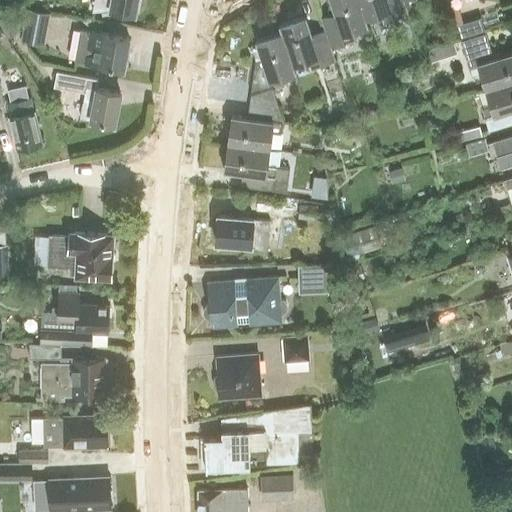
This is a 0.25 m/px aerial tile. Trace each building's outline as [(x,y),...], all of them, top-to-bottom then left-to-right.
[(99,0),(101,11),(110,10),(135,15),(137,0),(99,0)] [(359,0),(329,0),(336,20),(323,24),(325,31),(326,31),(332,48),(356,40),(353,31),(369,26),(367,18),(366,19),(359,0)] [(403,0),(359,0),(366,19),(367,18),(383,13),(386,22),(409,14),(405,0),(404,1),(403,0)] [(50,12),(27,8),(21,40),(44,44),(50,12)] [(7,15),(0,19),(0,26),(7,38),(17,32),(7,15)] [(326,31),(325,31),(312,35),(306,17),(279,26),(282,33),(283,33),(294,66),(295,65),(294,65),(311,60),(314,69),(337,61),(332,48),(326,31)] [(456,24),(459,36),(484,29),(480,17),(456,24)] [(74,60),(84,62),(99,65),(124,70),(129,38),(104,34),(80,30),(74,60)] [(255,70),(252,97),(251,107),(281,111),(271,81),(297,73),(295,65),(294,66),(283,33),(282,33),(256,42),(264,67),(255,70)] [(480,73),(486,90),(511,81),(511,52),(493,59),(485,34),(461,42),(472,76),(480,73)] [(93,79),(64,74),(56,72),(54,86),(85,91),(80,118),(90,120),(114,124),(120,93),(96,89),(91,88),(93,79)] [(511,81),(486,90),(491,106),(482,109),(489,131),(511,123),(511,120),(509,112),(511,110),(511,81)] [(17,148),(41,142),(34,111),(22,114),(18,100),(7,102),(10,116),(17,148)] [(281,111),(251,107),(250,119),(233,117),(230,145),(272,149),(274,132),(283,133),(284,120),(281,111)] [(479,126),(453,132),(455,142),(482,136),(479,126)] [(511,136),(493,142),(500,166),(511,162),(511,136)] [(461,144),(464,156),(488,149),(485,138),(461,144)] [(290,169),(279,168),(270,167),(272,149),(230,145),(227,172),(253,175),(251,188),(287,192),(290,169)] [(326,160),(325,165),(327,169),(332,170),(336,168),(337,163),(335,159),(331,158),(326,160)] [(401,168),(389,171),(393,182),(405,179),(401,168)] [(299,204),(298,218),(325,221),(326,206),(299,204)] [(253,218),(218,215),(215,242),(250,245),(250,249),(267,251),(270,220),(253,219),(253,218)] [(382,246),(375,226),(342,236),(348,257),(382,246)] [(110,278),(113,234),(70,232),(70,236),(49,235),(48,267),(70,268),(70,275),(76,275),(76,276),(110,278)] [(9,243),(0,243),(0,276),(10,276),(9,243)] [(298,292),(333,291),(332,264),(298,265),(298,292)] [(347,269),(351,281),(364,278),(361,265),(347,269)] [(256,323),(277,322),(277,314),(281,314),(284,313),(287,310),(287,306),(286,303),(283,300),(280,300),(278,278),(208,283),(210,304),(209,305),(208,305),(206,306),(205,307),(204,308),(204,309),(203,310),(203,312),(203,314),(204,315),(205,317),(206,318),(208,319),(210,319),(215,319),(216,326),(232,325),(231,318),(255,316),(256,323)] [(59,292),(77,293),(77,284),(59,283),(59,292)] [(59,292),(58,306),(52,306),(52,311),(41,311),(40,343),(91,346),(92,332),(107,332),(109,305),(78,303),(79,293),(77,293),(59,292)] [(354,324),(357,336),(380,330),(377,317),(354,324)] [(283,336),(284,361),(309,360),(308,335),(283,336)] [(105,357),(72,357),(61,357),(61,346),(29,343),(29,359),(60,358),(60,363),(41,363),(41,400),(65,400),(65,396),(106,396),(106,394),(108,392),(108,384),(105,381),(105,372),(108,369),(108,361),(105,359),(105,357)] [(219,398),(261,395),(258,353),(216,357),(218,374),(213,380),(214,388),(219,393),(219,398)] [(313,433),(298,434),(298,433),(312,432),(310,405),(221,418),(221,435),(204,435),(204,444),(205,444),(206,468),(250,467),(250,464),(314,463),(313,433)] [(31,418),(31,442),(43,442),(43,446),(108,445),(108,416),(43,417),(43,418),(31,418)] [(18,449),(18,462),(47,462),(47,449),(18,449)] [(0,479),(32,480),(32,463),(0,462),(0,479)] [(293,473),(261,474),(261,500),(294,499),(293,473)] [(49,481),(35,482),(36,511),(51,511),(111,508),(110,481),(106,477),(49,480),(49,481)] [(199,511),(248,511),(248,488),(198,489),(199,511)]
